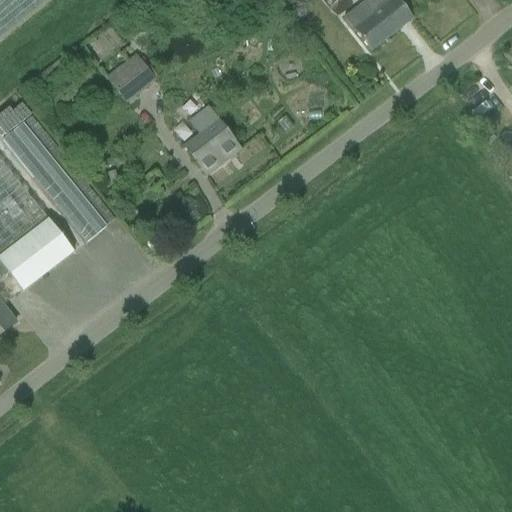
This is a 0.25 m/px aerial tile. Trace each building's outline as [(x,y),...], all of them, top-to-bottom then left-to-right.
[(0,0),(0,255),(46,219),(0,162),(0,41),(52,0),(0,0)] [(412,21),(395,0),(323,0),(331,9),(341,0),(367,0),(344,19),(370,53),(412,21)] [(156,83),(135,56),(105,79),(126,106),(156,83)] [(240,152),(207,109),(188,124),(199,137),(183,149),(206,178),(240,152)] [(106,226),(24,122),(2,140),(56,208),(47,215),(75,251),(106,226)] [(73,254),(61,238),(48,221),(0,258),(0,264),(21,292),(22,293),(73,254)] [(0,336),(15,325),(0,305),(0,294),(3,292),(10,301),(21,292),(0,264),(0,336)]
